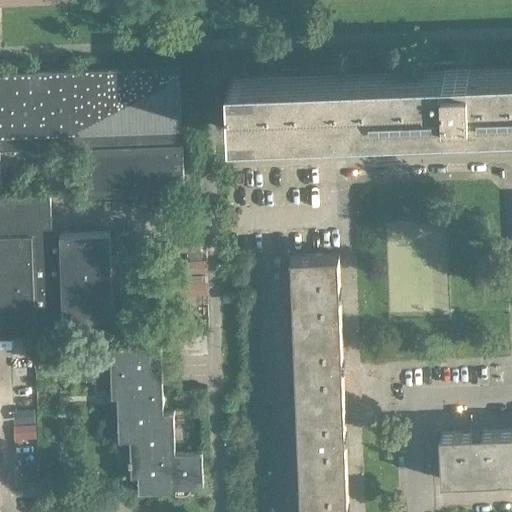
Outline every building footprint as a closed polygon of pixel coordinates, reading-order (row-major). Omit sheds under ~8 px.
[(247,80),(232,80),(232,81),(233,126),(233,127),(234,132),(428,124),(463,122),(511,120),(511,69),(471,71),(470,65),(470,60),(382,64),(378,64),(282,68),(282,73),(282,78),(247,80)] [(0,323),(36,322),(36,318),(63,317),(63,318),(113,316),(110,230),(52,233),(50,192),(49,192),(2,195),(0,149),(86,145),(88,194),(185,190),(184,138),(181,62),(180,62),(180,63),(0,69),(0,323)] [(206,197),(186,198),(186,215),(206,214),(206,197)] [(208,292),(208,242),(180,242),(180,293),(208,292)] [(292,255),(295,326),(342,324),(339,253),(340,253),(340,252),(292,254),(291,255),(292,255)] [(342,324),(295,326),(298,398),(344,396),(342,324)] [(119,343),(112,343),(111,338),(83,339),(83,345),(69,345),(69,360),(74,360),(75,378),(92,377),(93,380),(112,380),(112,395),(118,394),(120,438),(130,438),(131,456),(129,456),(129,463),(131,463),(132,473),(139,473),(139,489),(177,488),(176,484),(204,484),(203,449),(175,450),(174,410),(164,410),(161,342),(124,343),(125,341),(119,341),(119,343)] [(344,396),(298,398),(301,470),(347,468),(344,396)] [(35,423),(35,410),(33,410),(16,410),(16,423),(33,423),(35,423)] [(34,437),(34,426),(33,426),(20,426),(20,437),(33,437),(34,437)] [(511,475),(511,427),(442,430),(442,429),(441,430),(443,478),(444,478),(511,475)] [(349,511),(347,468),(301,470),(302,511),(349,511)] [(21,493),(37,492),(37,481),(21,481),(21,493)] [(30,511),(55,511),(57,510),(40,498),(30,511)]
